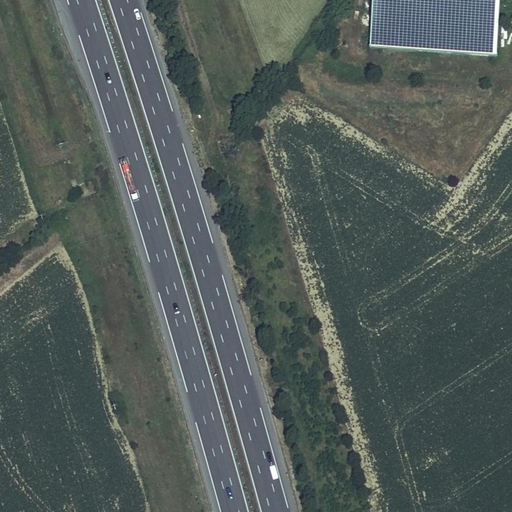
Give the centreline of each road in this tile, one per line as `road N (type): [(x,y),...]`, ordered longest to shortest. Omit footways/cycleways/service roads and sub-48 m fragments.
road 1 (motorway): [(80,0),(234,511)]
road 2 (motorway): [(274,511),(121,0)]
road 3 (track): [(214,139),(217,110),(181,0)]
